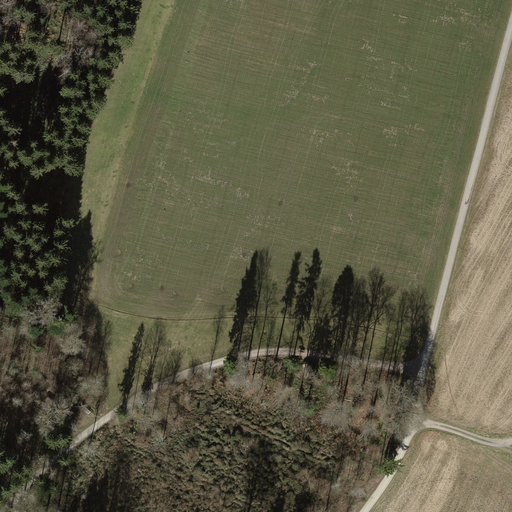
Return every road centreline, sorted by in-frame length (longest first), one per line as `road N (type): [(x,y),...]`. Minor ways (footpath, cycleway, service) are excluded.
road 1 (track): [(363,511),(412,422),(511,21)]
road 2 (track): [(4,511),(81,433),(180,374),(255,350),(423,365)]
